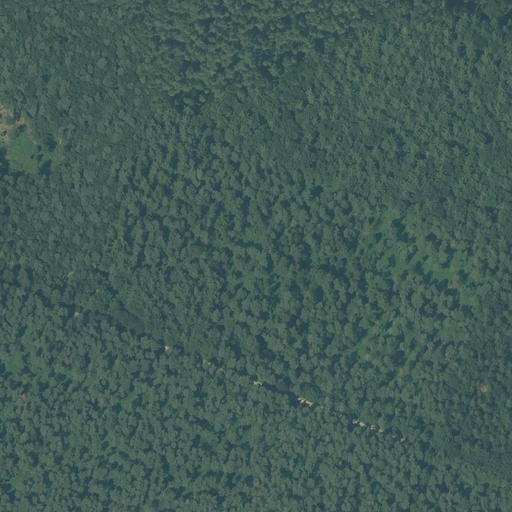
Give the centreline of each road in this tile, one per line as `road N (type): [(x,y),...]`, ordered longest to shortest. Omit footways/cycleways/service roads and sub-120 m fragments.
road 1 (track): [(426,450),(78,314)]
road 2 (track): [(78,314),(203,0)]
road 3 (track): [(426,450),(511,232)]
road 4 (track): [(78,314),(0,506)]
